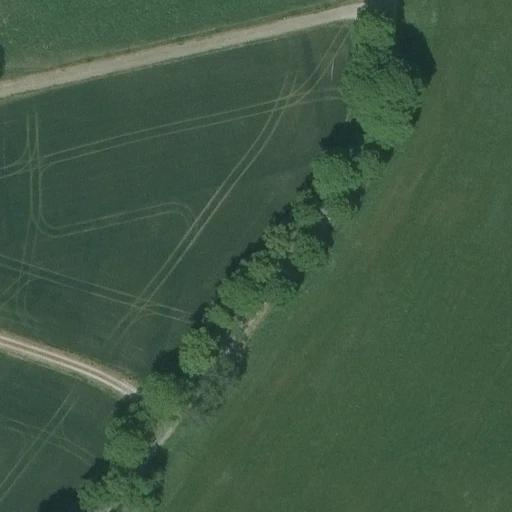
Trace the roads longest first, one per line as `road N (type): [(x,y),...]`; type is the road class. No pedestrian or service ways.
road 1 (unclassified): [(96,511),(352,166),(381,99),(395,0)]
road 2 (unknown): [(386,0),(0,82)]
